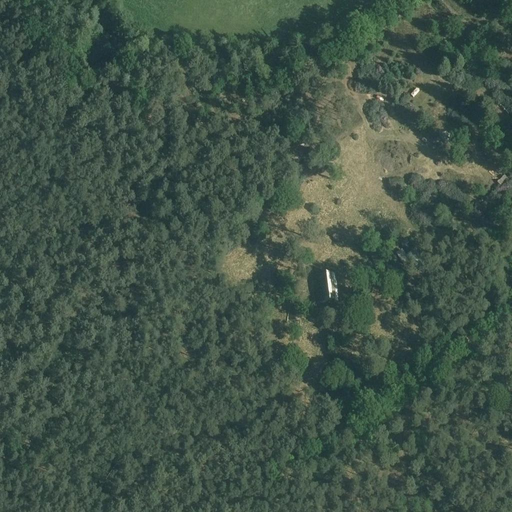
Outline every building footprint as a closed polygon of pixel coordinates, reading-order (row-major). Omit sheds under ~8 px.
[(125,121),(134,102),(124,97),(115,116),(125,121)] [(185,132),(181,122),(161,128),(164,138),(185,132)] [(496,184),(499,189),(507,184),(505,179),(496,184)] [(239,192),(229,199),(237,209),(246,202),(239,192)] [(417,258),(410,264),(422,278),(429,272),(417,258)] [(334,289),(322,289),(322,310),(334,310),(334,289)]
